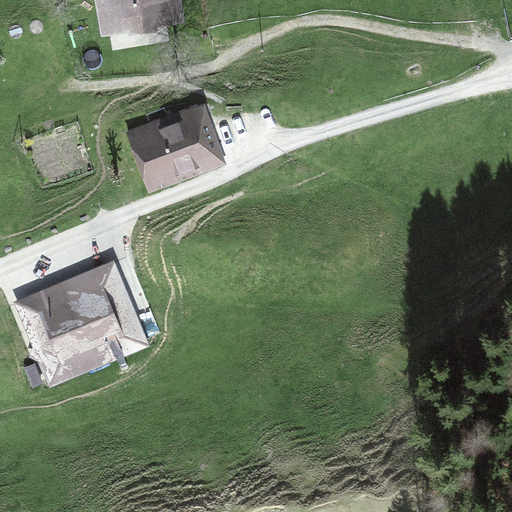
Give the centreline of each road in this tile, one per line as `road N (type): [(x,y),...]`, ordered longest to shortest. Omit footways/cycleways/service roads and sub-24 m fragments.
road 1 (track): [(0,267),(324,132),(511,82)]
road 2 (track): [(511,50),(324,19),(282,28),(192,77),(57,85)]
